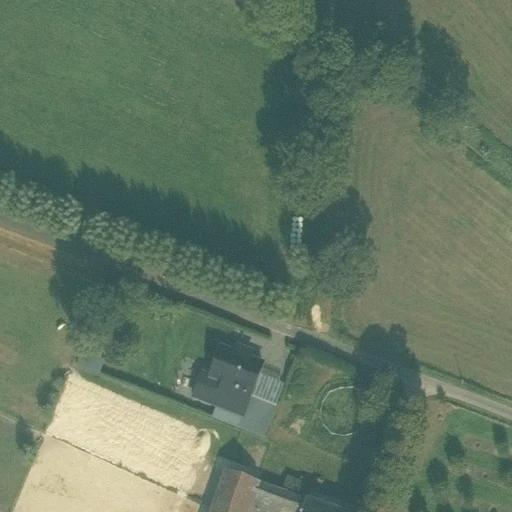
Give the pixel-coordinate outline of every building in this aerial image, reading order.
[(250,397),(262,365),(247,359),(249,353),(238,349),(236,355),(221,349),(210,379),(202,376),(193,399),(216,407),(216,406),(241,415),(242,416),(250,397)] [(240,417),(267,428),(275,407),(250,397),(242,416),(241,415),(240,417)] [(225,473),(211,511),(249,511),(259,485),(225,473)] [(303,511),(307,502),(259,485),(249,511),(303,511)] [(336,511),(307,502),(303,511),(336,511)]
